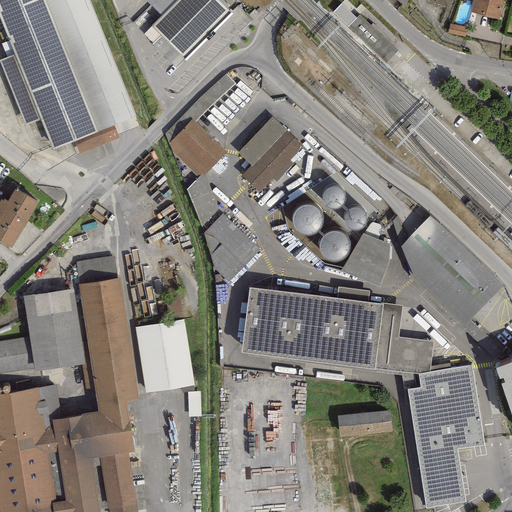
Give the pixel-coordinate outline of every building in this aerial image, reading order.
[(74,141),(79,153),(118,137),(117,135),(114,125),(136,117),(88,0),(0,0),(0,18),(0,19),(14,55),(0,60),(0,63),(25,125),(40,119),(53,150),(74,141)] [(145,0),(162,15),(177,0),(145,0)] [(217,0),(177,0),(162,15),(151,26),(184,59),(231,13),(217,0)] [(451,0),(426,0),(448,8),(451,0)] [(473,0),(470,13),(499,20),(503,0),(473,0)] [(398,52),(359,15),(347,27),(387,64),(398,52)] [(467,27),(449,24),(447,33),(465,37),(467,27)] [(235,84),(225,74),(164,134),(172,153),(198,177),(202,174),(203,175),(205,174),(226,152),(195,121),(235,84)] [(303,148),(271,119),(239,155),(242,178),(260,195),(303,148)] [(202,174),(198,177),(187,190),(201,227),(218,210),(205,174),(203,175),(202,174)] [(340,197),(343,177),(325,175),(322,194),(340,197)] [(38,203),(14,189),(7,201),(3,199),(3,200),(1,199),(0,201),(0,241),(11,248),(38,203)] [(347,217),(322,219),(320,193),(296,194),(298,231),(323,230),(324,250),(349,248),(347,217)] [(345,196),(347,225),(365,223),(362,195),(345,196)] [(259,250),(222,214),(203,233),(213,268),(228,282),(259,250)] [(503,287),(429,216),(424,221),(401,246),(413,276),(466,326),(499,291),(503,287)] [(368,227),(380,229),(381,222),(370,219),(368,227)] [(390,245),(362,233),(340,272),(379,287),(389,262),(390,245)] [(52,503),(53,511),(99,511),(99,508),(108,507),(109,511),(138,511),(128,453),(135,452),(125,402),(138,399),(120,277),(78,285),(98,411),(82,414),(82,416),(61,420),(52,421),(53,428),(45,429),(49,453),(57,502),(52,503)] [(429,372),(432,342),(398,337),(402,306),(381,303),(381,304),(368,302),(336,299),(249,288),(241,353),(375,370),(374,369),(418,374),(429,372)] [(338,288),(336,299),(368,302),(369,291),(338,288)] [(74,289),(23,296),(29,337),(0,341),(0,373),(34,369),(34,371),(84,364),(74,289)] [(184,319),(135,327),(145,393),(193,385),(184,319)] [(511,362),(495,368),(499,379),(503,378),(504,382),(501,384),(511,416),(511,362)] [(484,445),(472,365),(429,372),(418,374),(420,387),(407,390),(426,508),(466,502),(457,449),(484,445)] [(61,420),(55,386),(0,394),(0,511),(53,511),(52,503),(57,502),(49,453),(45,429),(53,428),(52,421),(61,420)] [(188,412),(201,412),(201,388),(188,388),(188,412)] [(391,432),(389,410),(337,415),(339,437),(391,432)]
